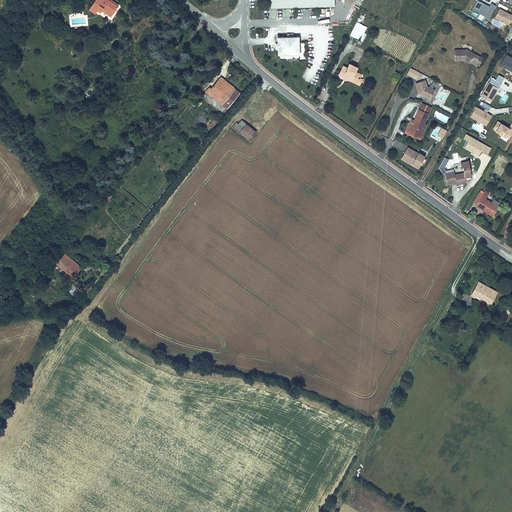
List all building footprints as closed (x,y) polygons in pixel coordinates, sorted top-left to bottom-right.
[(110,15),(114,8),(105,2),(104,3),(100,0),(93,0),(86,10),(92,14),(95,10),(97,12),(98,11),(99,10),(105,13),(105,12),(110,15)] [(489,19),(496,7),(491,4),(489,7),(477,1),(472,10),(489,19)] [(510,22),(511,18),(511,16),(499,9),(495,18),(508,25),(510,22)] [(105,13),(99,10),(98,11),(108,18),(110,15),(105,12),(105,13)] [(363,35),(367,26),(356,21),(349,35),(358,39),(361,33),(363,35)] [(298,36),(277,37),(277,43),(278,48),(278,54),(299,53),(298,36)] [(455,63),(464,62),(464,61),(467,61),(471,63),(479,67),(482,60),(467,52),(454,52),(455,63)] [(511,62),(511,61),(511,57),(506,54),(500,65),(511,71),(511,74),(511,62)] [(339,64),(336,71),(340,73),(339,75),(343,77),(347,79),(348,76),(354,79),(356,76),(357,73),(351,71),(352,69),(354,65),(345,61),(343,66),(339,64)] [(409,67),(406,75),(419,80),(422,73),(409,67)] [(312,74),(309,82),(315,84),(318,77),(312,74)] [(203,89),(227,109),(239,94),(215,75),(203,89)] [(488,82),(499,88),(501,83),(491,77),(488,82)] [(427,88),(424,81),(415,84),(419,94),(422,96),(422,95),(424,96),(423,97),(430,100),(435,92),(427,88)] [(491,101),(499,88),(488,82),(481,96),(491,101)] [(415,122),(412,121),(410,127),(413,128),(411,131),(418,134),(420,129),(425,132),(428,124),(426,123),(433,108),(423,104),(416,120),(415,122)] [(483,111),(475,107),(470,116),(486,125),(491,116),(487,113),(483,111)] [(209,125),(212,127),(218,120),(215,117),(209,125)] [(239,124),(237,122),(233,126),(249,139),(255,132),(241,121),(239,124)] [(509,138),(511,131),(511,122),(509,128),(497,121),(493,128),(497,130),(496,131),(501,134),(509,138)] [(411,131),(413,128),(410,127),(407,132),(421,139),(425,132),(420,129),(418,134),(411,131)] [(442,138),(447,130),(441,127),(437,135),(442,138)] [(481,151),(487,154),(491,147),(466,134),(463,138),(468,141),(464,148),(478,156),(481,151)] [(506,142),(509,138),(501,134),(498,137),(506,142)] [(421,164),(423,159),(425,157),(418,153),(417,154),(417,156),(406,150),(405,153),(406,153),(402,159),(418,169),(421,164)] [(401,160),(418,170),(418,169),(402,159),(406,153),(405,153),(401,160)] [(454,173),(445,175),(447,184),(456,182),(457,185),(466,183),(465,177),(471,175),(468,161),(461,163),(462,168),(463,167),(464,173),(454,176),(454,173)] [(475,201),(478,203),(484,193),(481,191),(475,201)] [(500,206),(499,206),(493,203),(486,199),(489,194),(485,191),(484,193),(478,203),(477,205),(491,213),(490,215),(494,217),(500,206)] [(76,274),(82,268),(66,254),(57,263),(66,271),(69,268),(76,274)] [(66,271),(73,278),(76,274),(69,268),(66,271)] [(476,298),(491,305),(497,294),(477,285),(471,298),(475,300),(476,298)]
